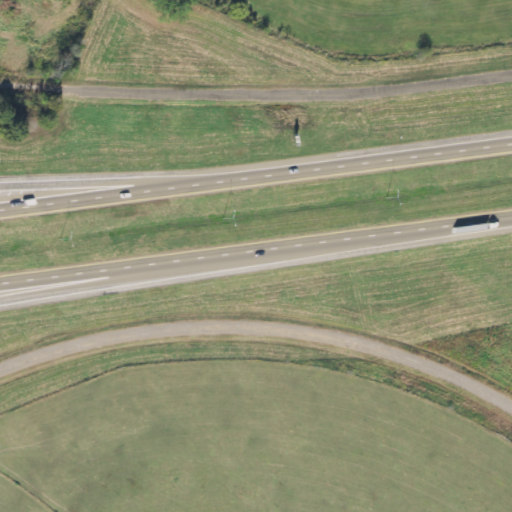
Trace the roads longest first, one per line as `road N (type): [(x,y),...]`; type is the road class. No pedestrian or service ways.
road 1 (residential): [(511,405),(392,353),(260,331),(146,335),(0,376)]
road 2 (motorway): [(0,283),(511,217)]
road 3 (motorway): [(511,141),(0,207)]
road 4 (residential): [(0,79),(346,92),(511,71)]
road 5 (motorway): [(221,180),(0,179)]
